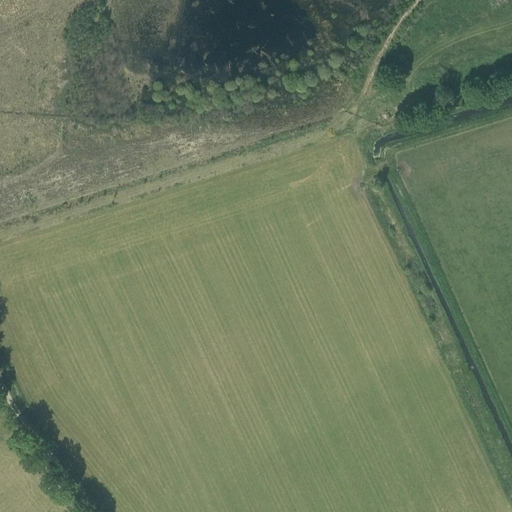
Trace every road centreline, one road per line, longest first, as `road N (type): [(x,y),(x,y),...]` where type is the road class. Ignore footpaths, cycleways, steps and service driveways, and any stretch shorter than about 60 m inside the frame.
road 1 (track): [(0,235),(345,123),(386,43),(421,0)]
road 2 (track): [(13,405),(96,511)]
